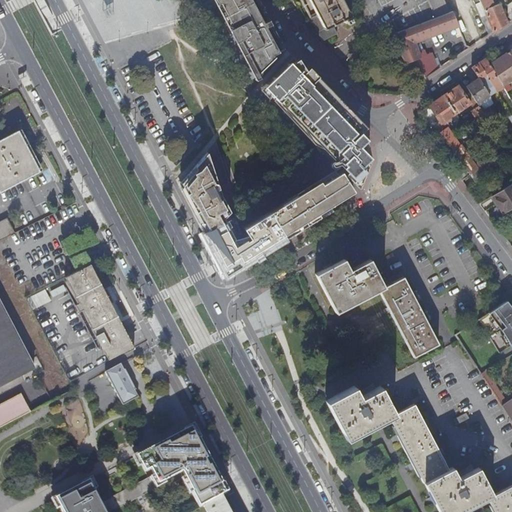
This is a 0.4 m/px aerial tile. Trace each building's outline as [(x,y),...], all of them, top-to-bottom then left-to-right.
[(283,47),(282,46),(258,0),(218,0),(220,3),(219,4),(218,4),(217,5),(217,6),(217,7),(218,9),(219,10),(220,10),(222,10),(223,9),(240,41),(239,41),(238,42),(237,43),(237,44),(237,45),(237,46),(238,47),(239,47),(240,47),(242,47),(243,47),(253,65),(254,67),(255,68),(257,69),(259,70),(261,70),(263,69),(265,69),(266,68),(268,66),(269,65),(269,63),(270,61),(270,59),(269,56),(284,48),(283,47)] [(308,0),(316,16),(310,19),(321,41),(336,34),(332,25),(343,19),(346,23),(350,21),(348,16),(349,16),(349,15),(348,15),(340,0),(308,0)] [(427,0),(435,18),(448,13),(442,0),(427,0)] [(493,32),(511,19),(511,2),(508,5),(507,15),(505,17),(500,3),(493,6),(490,0),(473,0),(481,17),(485,15),(493,32)] [(423,74),(425,78),(437,69),(431,53),(425,55),(423,50),(418,52),(413,41),(454,25),(457,33),(460,31),(451,12),(448,13),(435,18),(393,35),(405,63),(408,62),(417,59),(423,74)] [(488,35),(493,32),(485,15),(481,17),(488,35)] [(489,65),(502,85),(511,78),(511,55),(509,58),(506,53),(489,65)] [(369,160),(368,159),(363,132),(363,130),(293,57),(272,78),(273,80),(267,84),(266,83),(263,86),(275,98),(279,102),(281,100),(283,102),(282,103),(332,154),(337,158),(339,158),(341,161),(341,165),(345,165),(346,168),(344,169),(346,171),(353,177),(351,180),(359,183),(368,160),(369,160)] [(479,63),(493,85),(499,81),(486,60),(487,60),(486,58),(479,63)] [(423,74),(417,59),(408,62),(415,78),(423,74)] [(486,90),(493,85),(479,63),(471,67),(473,69),(473,70),(478,78),(486,90)] [(476,103),(487,95),(489,95),(486,90),(478,78),(466,86),(476,103)] [(455,113),(468,104),(470,103),(458,85),(443,95),(455,113)] [(442,121),(449,117),(455,113),(443,95),(429,105),(441,122),(442,121)] [(479,106),(490,99),(491,98),(489,95),(487,95),(476,103),(479,106)] [(274,100),(342,170),(344,169),(346,168),(345,165),(341,165),(341,161),(339,158),(337,158),(332,154),(282,103),(283,102),(281,100),(279,102),(275,98),(274,100)] [(457,116),(470,107),(468,104),(455,113),(457,116)] [(477,120),(484,115),(479,106),(471,111),(477,120)] [(449,145),(469,174),(488,162),(484,156),(477,160),(477,165),(475,166),(461,144),(459,145),(447,127),(440,132),(449,145)] [(18,132),(0,141),(0,192),(39,173),(18,132)] [(245,264),(321,215),(320,212),(335,203),(323,182),(338,172),(335,168),(296,191),(298,193),(245,226),(249,233),(236,237),(225,216),(231,210),(224,195),(223,196),(209,151),(182,181),(184,184),(182,186),(227,273),(245,263),(245,264)] [(473,182),(495,167),(491,160),(488,162),(469,174),(468,174),(473,182)] [(335,203),(355,189),(342,170),(338,172),(323,182),(335,203)] [(504,213),(511,208),(511,183),(491,196),(497,206),(499,205),(504,213)] [(0,240),(14,233),(4,214),(0,215),(0,240)] [(413,356),(438,343),(427,321),(430,319),(426,311),(423,313),(417,301),(420,298),(416,292),(412,293),(404,277),(384,287),(370,259),(355,267),(354,263),(348,266),(344,259),(316,273),(336,312),(379,290),(413,356)] [(108,362),(133,349),(110,302),(113,301),(106,287),(102,289),(90,264),(64,277),(108,362)] [(35,306),(52,299),(47,288),(30,296),(35,306)] [(478,320),(499,352),(511,343),(511,308),(507,301),(478,320)] [(0,311),(0,384),(30,369),(0,311)] [(120,365),(105,373),(122,406),(138,398),(134,391),(135,391),(131,383),(128,378),(125,371),(124,371),(120,365)] [(481,374),(501,406),(506,403),(485,372),(481,374)] [(439,511),(458,511),(487,497),(494,511),(511,511),(511,486),(511,484),(492,495),(478,467),(463,475),(461,471),(455,474),(451,467),(447,469),(440,456),(444,453),(441,447),(437,449),(426,427),(430,425),(427,419),(423,421),(414,404),(394,414),(380,386),(366,394),(364,390),(357,393),(354,386),(326,401),(346,440),(389,417),(423,482),(424,482),(439,511)] [(0,427),(29,413),(20,395),(0,405),(0,427)] [(511,422),(511,406),(509,401),(506,403),(501,406),(511,422)] [(217,500),(226,492),(221,483),(193,426),(130,458),(140,477),(146,474),(148,479),(155,480),(155,481),(155,482),(156,482),(157,483),(158,483),(161,484),(161,483),(162,483),(163,483),(163,482),(166,482),(177,477),(187,496),(187,498),(194,511),(195,511),(199,511),(217,500)] [(148,479),(100,503),(105,511),(111,511),(165,484),(166,482),(163,482),(163,483),(162,483),(161,483),(161,484),(158,483),(157,483),(156,482),(155,482),(155,481),(155,480),(148,479)] [(105,511),(100,503),(89,481),(56,498),(62,511),(105,511)] [(199,511),(222,511),(217,500),(199,511)]
